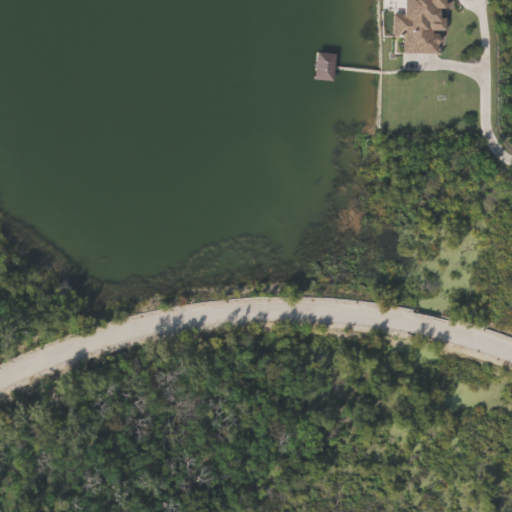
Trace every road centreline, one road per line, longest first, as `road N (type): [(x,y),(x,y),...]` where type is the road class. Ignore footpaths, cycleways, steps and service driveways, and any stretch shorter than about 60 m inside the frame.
road 1 (residential): [(511,352),(431,324),(278,309),(139,327),(0,372)]
road 2 (residential): [(477,0),(480,111),(491,143),(511,163)]
